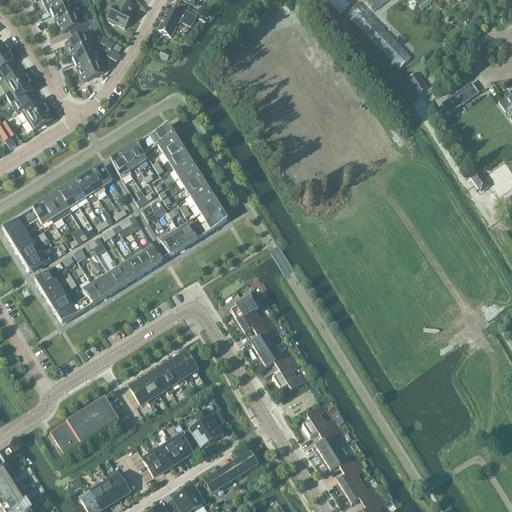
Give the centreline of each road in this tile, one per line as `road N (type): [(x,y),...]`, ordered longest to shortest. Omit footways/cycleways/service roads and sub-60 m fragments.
road 1 (tertiary): [(51,397),(196,310),(271,425)]
road 2 (residential): [(271,425),(132,511)]
road 3 (residential): [(75,119),(120,71),(159,0)]
